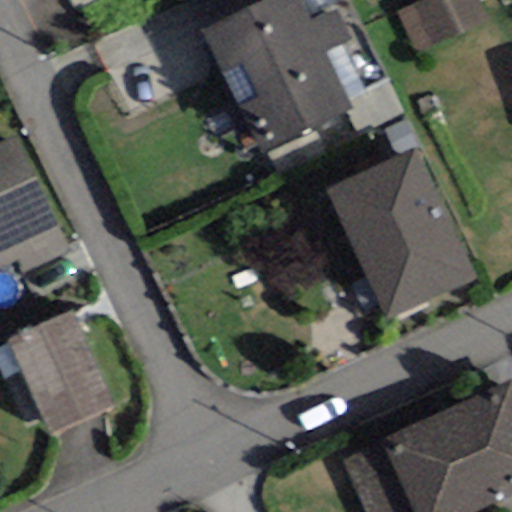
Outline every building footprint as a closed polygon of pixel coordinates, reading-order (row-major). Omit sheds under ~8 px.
[(67,0),(74,13),(102,0),(67,0)] [(305,16),(297,0),(267,0),(202,32),(263,155),(346,114),(352,111),(348,102),(324,55),(341,46),(351,41),(335,9),(308,23),(305,16)] [(297,0),(305,16),(335,0),(297,0)] [(425,0),(400,11),(416,50),(484,23),(474,0),(425,0)] [(364,94),(341,46),(324,55),(348,102),(364,94)] [(388,82),(364,94),(348,102),(352,111),(346,114),(360,141),(406,117),(388,82)] [(0,268),(63,238),(14,137),(0,144),(0,268)] [(477,279),(413,150),(323,194),(387,323),(477,279)] [(114,409),(70,310),(5,338),(49,437),(114,409)] [(364,511),(479,511),(511,496),(511,384),(510,380),(340,462),(364,511)]
